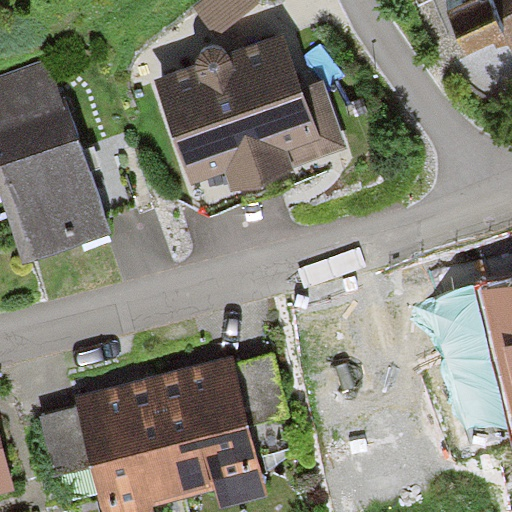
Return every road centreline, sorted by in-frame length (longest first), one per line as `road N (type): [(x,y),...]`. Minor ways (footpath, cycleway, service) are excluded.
road 1 (residential): [(488,198),(0,343)]
road 2 (residential): [(488,198),(468,154),(365,0)]
